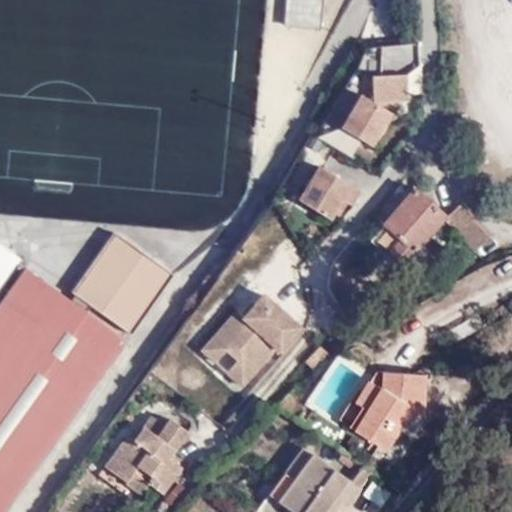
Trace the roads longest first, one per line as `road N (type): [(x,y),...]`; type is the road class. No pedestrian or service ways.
road 1 (unknown): [(432,124),(354,222),(333,259),(310,335),(223,438)]
road 2 (residential): [(511,223),(434,196),(426,0)]
road 3 (residential): [(396,511),(511,369)]
